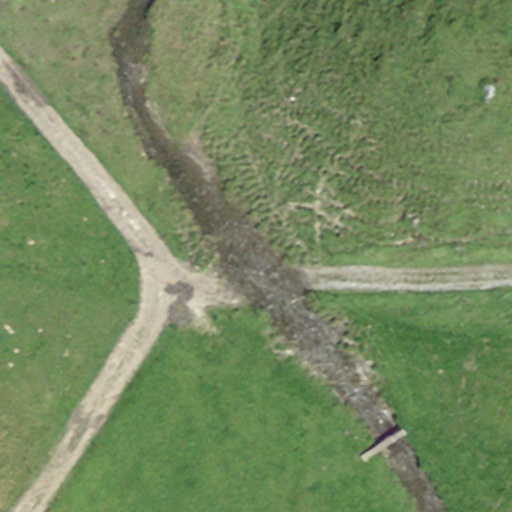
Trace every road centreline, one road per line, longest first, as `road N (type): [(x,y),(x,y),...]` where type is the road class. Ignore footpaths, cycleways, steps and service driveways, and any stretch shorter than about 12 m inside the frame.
road 1 (track): [(174,287),(511,273)]
road 2 (track): [(0,57),(160,258),(174,287)]
